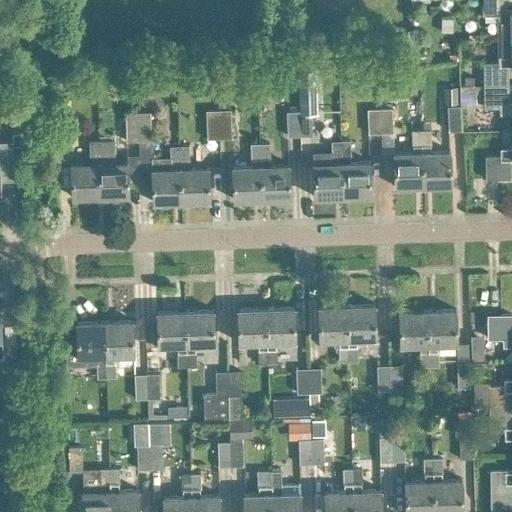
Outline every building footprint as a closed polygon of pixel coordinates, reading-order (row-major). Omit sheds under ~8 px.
[(497,37),(511,36),(511,8),(506,8),(505,0),(481,0),(481,14),(497,14),(497,37)] [(483,83),(507,83),(507,65),(511,64),(511,36),(497,37),(498,61),(482,61),(483,83)] [(464,75),(464,84),(473,84),(473,75),(464,75)] [(459,92),(477,91),(476,83),(473,84),(464,84),(459,84),(459,92)] [(511,113),(511,100),(508,101),(507,83),(483,83),(483,106),(499,106),(499,113),(511,113)] [(445,102),(456,102),(456,86),(444,86),(445,102)] [(218,108),(219,136),(231,136),(230,95),(220,96),(220,108),(218,108)] [(300,134),(299,109),(297,109),(297,104),(290,104),(290,109),(286,110),(287,134),(300,134)] [(448,129),(461,129),(460,104),(447,105),(448,129)] [(380,107),(380,131),(392,131),(392,106),(380,107)] [(368,132),(380,131),(380,107),(367,107),(368,132)] [(206,137),(219,136),(218,108),(206,108),(206,137)] [(299,109),(300,134),(312,133),(311,109),(299,109)] [(126,140),(138,139),(137,110),(125,111),(126,140)] [(137,110),(138,139),(151,139),(150,110),(137,110)] [(58,141),(70,141),(69,112),(57,113),(58,141)] [(421,128),(423,184),(451,183),(450,149),(428,149),(428,143),(431,143),(430,127),(421,128)] [(394,185),(423,184),(421,128),(411,128),(412,143),(414,143),(414,150),(393,151),(394,185)] [(97,132),(98,138),(100,194),(128,193),(127,159),(116,159),(114,138),(112,138),(112,131),(97,132)] [(22,133),(12,133),(12,140),(13,146),(22,146),(22,133)] [(71,195),(100,194),(98,138),(88,138),(89,153),(91,153),(92,160),(70,161),(71,195)] [(342,195),(340,138),(331,139),(331,154),(334,154),(334,160),(313,161),(314,195),(342,195)] [(340,138),(342,195),(370,194),(369,159),(348,160),(348,153),(350,153),(350,138),(340,138)] [(0,207),(0,208),(0,207),(0,176),(13,176),(13,146),(12,140),(0,140),(0,207)] [(233,198),(261,197),(260,141),(250,141),(251,156),(253,156),(253,163),(232,164),(233,198)] [(260,141),(261,197),(289,196),(288,162),(267,163),(267,156),(270,156),(269,141),(260,141)] [(179,144),(181,200),(209,199),(208,164),(186,165),(186,159),(189,158),(188,143),(179,144)] [(153,200),(181,200),(179,144),(169,144),(170,159),(172,159),(173,166),(151,166),(153,200)] [(511,146),(500,146),(500,154),(484,154),(485,177),(509,177),(509,157),(511,157),(511,146)] [(346,303),(348,359),(357,359),(357,343),(354,344),(354,337),(375,336),(374,302),(346,303)] [(348,359),(346,303),(318,304),(319,338),(333,338),(333,344),(338,344),(338,359),(348,359)] [(265,306),(267,362),(277,361),(276,346),(273,346),(273,340),(294,339),(293,305),(265,306)] [(258,362),(267,362),(265,306),(237,307),(238,341),(259,340),(260,347),(257,347),(258,362)] [(427,308),(429,364),(438,364),(438,349),(435,349),(435,342),(456,341),(455,307),(427,308)] [(177,365),(186,365),(184,308),(156,309),(158,344),(179,343),(179,350),(176,350),(177,365)] [(184,308),(186,365),(196,364),(195,349),(193,349),(193,343),(214,342),(213,308),(184,308)] [(419,364),(429,364),(427,308),(399,309),(400,343),(421,343),(421,349),(419,349),(419,364)] [(511,331),(511,332),(511,313),(487,313),(487,336),(503,336),(503,343),(511,343),(511,331)] [(104,319),(106,375),(115,375),(115,360),(112,360),(112,353),(133,352),(132,318),(104,319)] [(104,319),(76,320),(76,335),(65,335),(66,363),(96,361),(97,376),(106,375),(104,319)] [(457,386),(470,385),(469,361),(456,361),(457,386)] [(377,388),(389,388),(388,363),(376,364),(377,388)] [(388,363),(389,388),(402,388),(401,363),(388,363)] [(297,391),(308,391),(308,366),(296,367),(297,391)] [(308,366),(308,391),(309,402),(318,401),(318,391),(321,390),(320,366),(308,366)] [(228,416),(228,394),(227,369),(215,369),(216,391),(203,391),(203,417),(228,416)] [(228,416),(241,416),(239,369),(227,369),(228,394),(228,416)] [(146,372),(147,397),(160,396),(159,371),(146,372)] [(135,397),(147,397),(146,372),(134,372),(135,397)] [(488,407),(511,406),(511,376),(503,377),(503,384),(488,384),(488,407)] [(186,404),(167,405),(168,416),(187,415),(186,404)] [(511,406),(488,407),(489,429),(504,429),(504,436),(511,435),(511,406)] [(0,430),(18,430),(17,409),(0,409),(0,430)] [(229,440),(230,464),(243,464),(242,436),(252,435),(251,416),(241,416),(228,416),(229,440)] [(471,456),(471,417),(453,417),(454,434),(458,434),(458,457),(471,456)] [(312,434),(325,434),(324,418),(311,418),(312,434)] [(311,462),(310,437),(309,420),(287,421),(288,438),(297,438),(298,462),(311,462)] [(379,459),(392,459),(391,434),(378,435),(379,459)] [(391,434),(392,459),(404,459),(403,434),(391,434)] [(310,437),(311,462),(323,461),(322,437),(310,437)] [(218,465),(230,464),(229,440),(217,440),(218,465)] [(137,467),(150,467),(149,442),(136,443),(137,467)] [(149,442),(150,467),(162,466),(161,442),(149,442)] [(69,470),(82,469),(81,444),(68,445),(69,470)] [(432,456),(434,511),(462,511),(461,476),(439,477),(439,471),(442,470),(441,455),(432,456)] [(405,511),(422,511),(434,511),(432,456),(422,456),(423,471),(425,471),(426,478),(404,478),(405,511)] [(0,511),(1,511),(1,502),(0,501),(0,493),(13,493),(12,462),(0,461),(0,511)] [(82,511),(110,511),(109,466),(99,466),(100,482),(102,482),(103,488),(81,489),(82,511)] [(109,466),(110,511),(138,511),(138,487),(116,488),(116,481),(119,481),(118,466),(109,466)] [(324,511),(352,511),(351,466),(342,466),(342,482),(345,482),(345,488),(324,489),(324,511)] [(351,466),(352,511),(381,511),(380,487),(359,488),(359,481),(361,481),(361,466),(351,466)] [(511,466),(489,467),(490,509),(511,508),(511,466)] [(271,469),(272,511),(300,511),(299,479),(298,479),(298,482),(280,482),(280,468),(271,469)] [(243,511),(272,511),(271,469),(257,469),(258,491),(243,491),(243,511)] [(162,511),(191,511),(190,471),(180,472),(181,487),(183,487),(184,493),(162,494),(162,511)] [(190,471),(191,511),(219,511),(219,492),(197,493),(197,486),(200,486),(199,471),(190,471)]
